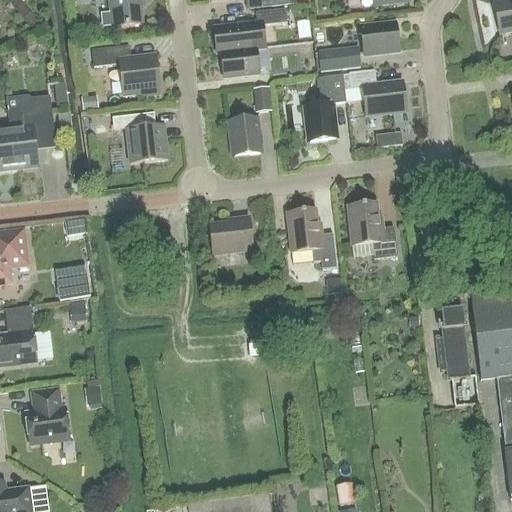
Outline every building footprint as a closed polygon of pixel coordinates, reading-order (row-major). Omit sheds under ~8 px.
[(108,0),(113,30),(143,27),(140,1),(143,1),(143,0),(108,0)] [(253,0),(255,13),(291,8),(290,7),(289,0),(253,0)] [(500,36),(511,33),(511,0),(494,4),(500,36)] [(287,25),(286,15),(293,14),(293,10),(256,15),(257,25),(263,25),(263,28),(287,25)] [(266,49),(263,28),(263,25),(257,25),(214,30),(217,56),(221,56),(221,55),(252,52),(252,51),(256,51),(266,49)] [(364,57),(399,53),(396,26),(361,30),(364,57)] [(104,51),(91,53),(93,70),(105,69),(119,67),(123,99),(142,96),(142,99),(160,97),(156,57),(131,60),(129,48),(104,51)] [(321,75),(360,70),(358,49),(319,53),(321,75)] [(252,52),(221,55),(221,56),(224,81),(259,77),(256,51),(252,51),(252,52)] [(403,86),(376,89),(375,73),(348,76),(349,77),(343,77),(345,93),(362,91),(365,117),(406,113),(403,86)] [(332,107),(346,105),(345,93),(343,77),(318,80),(321,107),(305,109),(310,145),(336,142),(332,107)] [(63,87),(54,88),(57,109),(67,108),(67,103),(65,87),(63,87)] [(267,91),(254,92),(256,115),(269,113),(267,91)] [(97,98),(81,101),(83,113),(98,111),(97,98)] [(7,113),(9,131),(14,172),(37,169),(35,152),(55,150),(51,112),(22,116),(18,112),(7,113)] [(130,167),(168,162),(165,137),(161,138),(160,127),(155,128),(154,115),(112,120),(113,133),(126,131),(130,167)] [(70,117),(58,118),(59,134),(72,133),(70,117)] [(256,120),(230,123),(234,159),(260,156),(256,120)] [(0,173),(14,172),(9,131),(0,132),(0,173)] [(393,137),(377,139),(378,149),(395,147),(393,137)] [(397,259),(394,229),(380,231),(377,205),(347,209),(351,248),(373,246),(374,262),(397,259)] [(313,265),(321,264),(322,272),(337,270),(333,236),(319,238),(316,212),(286,216),(291,255),(312,253),(313,265)] [(82,220),(64,223),(66,238),(84,235),(82,220)] [(235,225),(210,228),(213,258),(253,254),(249,220),(235,221),(235,225)] [(0,285),(9,285),(8,272),(26,269),(24,249),(22,234),(0,236),(0,285)] [(83,267),(53,272),(58,303),(88,298),(83,267)] [(327,296),(342,295),(341,281),(326,282),(327,296)] [(301,293),(285,295),(286,307),(302,305),(301,293)] [(510,503),(511,502),(511,294),(471,300),(481,383),(497,381),(506,453),(504,453),(510,503)] [(72,324),(86,322),(83,304),(70,306),(72,324)] [(464,330),(465,330),(463,313),(441,316),(443,333),(444,340),(437,341),(441,374),(448,374),(449,383),(451,382),(470,380),(470,379),(464,330)] [(418,319),(409,320),(410,329),(419,328),(418,319)] [(7,339),(0,340),(0,366),(36,363),(32,323),(6,326),(7,339)] [(269,355),(268,345),(248,347),(249,357),(269,355)] [(84,391),(86,407),(89,407),(90,412),(102,410),(98,382),(87,383),(88,390),(84,391)] [(35,415),(25,416),(29,447),(69,441),(65,411),(60,412),(57,393),(32,396),(35,415)] [(31,511),(29,490),(5,493),(4,483),(0,484),(0,511),(31,511)] [(351,485),(336,488),(339,508),(354,506),(351,485)] [(272,511),(270,497),(256,499),(257,511),(272,511)] [(257,511),(256,499),(243,501),(244,511),(257,511)] [(244,511),(243,501),(229,503),(230,511),(244,511)] [(230,511),(229,503),(216,504),(216,511),(230,511)]
